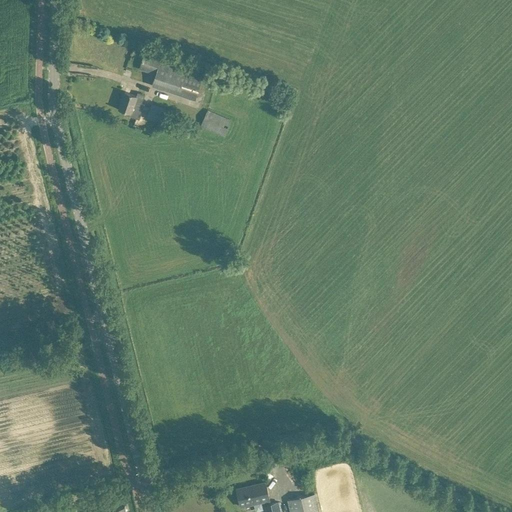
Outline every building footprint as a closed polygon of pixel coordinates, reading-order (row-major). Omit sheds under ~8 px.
[(154,83),(196,98),(204,74),(145,54),(140,69),(157,74),(154,83)] [(125,92),(119,109),(137,116),(145,95),(138,92),(136,96),(125,92)] [(166,109),(151,104),(147,117),(161,122),(166,109)] [(224,136),(231,120),(208,110),(201,126),(224,136)] [(280,511),(281,511),(279,502),(270,503),(269,500),(270,499),(266,482),(237,489),(241,506),(264,501),(266,511),(280,511)] [(318,511),(317,503),(315,493),(288,499),(291,511),(318,511)] [(126,511),(125,506),(111,509),(108,498),(80,505),(81,511),(126,511)]
